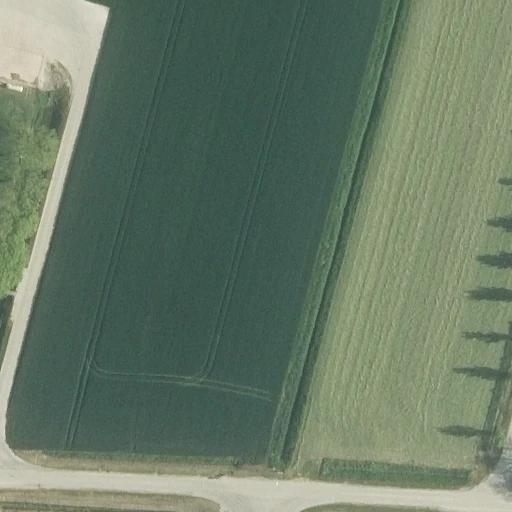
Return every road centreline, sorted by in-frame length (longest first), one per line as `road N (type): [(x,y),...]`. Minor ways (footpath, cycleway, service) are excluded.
road 1 (unclassified): [(272,489),(0,475)]
road 2 (unclassified): [(511,502),(272,489)]
